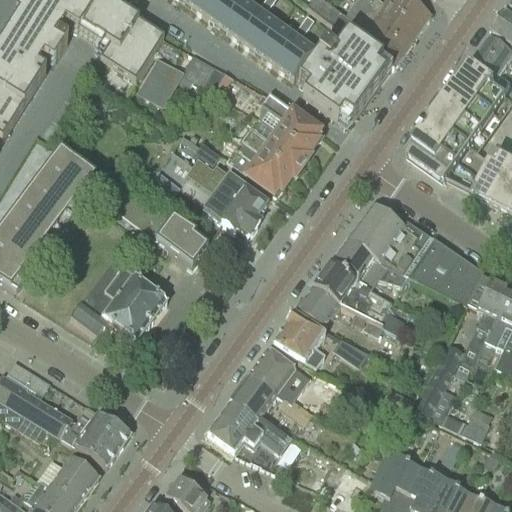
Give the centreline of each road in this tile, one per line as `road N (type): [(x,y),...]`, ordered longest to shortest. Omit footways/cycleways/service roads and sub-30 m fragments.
road 1 (tertiary): [(172,437),(365,167)]
road 2 (residential): [(125,0),(297,111)]
road 3 (residential): [(172,437),(0,327)]
road 4 (tertiary): [(365,167),(470,19)]
road 5 (residential): [(511,268),(365,167)]
road 6 (residential): [(274,511),(172,437)]
